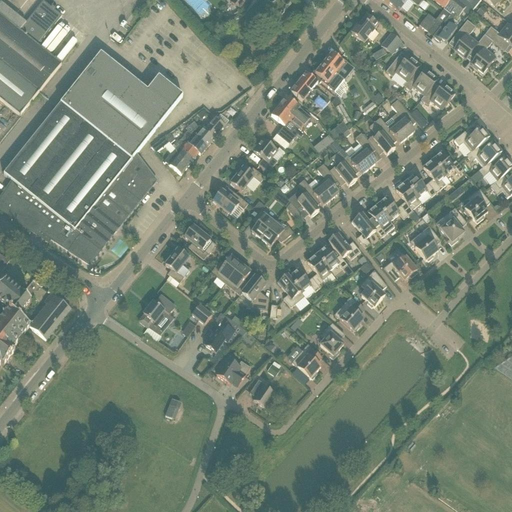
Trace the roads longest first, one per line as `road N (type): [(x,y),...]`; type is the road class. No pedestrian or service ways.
road 1 (residential): [(187,200),(272,270),(487,101)]
road 2 (residential): [(187,200),(347,0)]
road 3 (unknown): [(0,176),(131,0)]
road 4 (residential): [(314,396),(400,298),(433,328)]
road 5 (residential): [(91,312),(224,403)]
road 6 (residential): [(364,0),(487,101)]
road 7 (residential): [(0,429),(91,312)]
road 8 (residential): [(103,299),(187,200)]
road 9 (residential): [(103,299),(0,229)]
